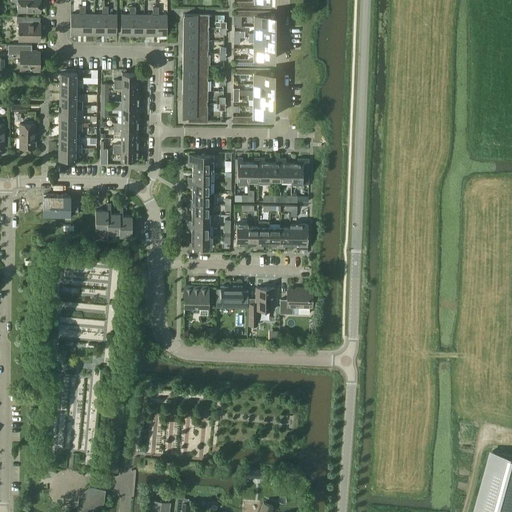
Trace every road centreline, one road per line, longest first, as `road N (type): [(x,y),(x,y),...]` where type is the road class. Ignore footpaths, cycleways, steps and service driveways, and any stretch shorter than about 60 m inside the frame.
road 1 (tertiary): [(365,0),(348,360)]
road 2 (residential): [(1,511),(4,186)]
road 3 (residential): [(154,260),(161,336),(175,349),(348,360)]
road 4 (residential): [(154,133),(155,51),(62,50),(62,0)]
road 5 (residential): [(154,260),(310,272)]
road 6 (tertiary): [(348,360),(341,511)]
road 7 (residential): [(283,134),(284,0)]
road 8 (residential): [(154,133),(283,134)]
